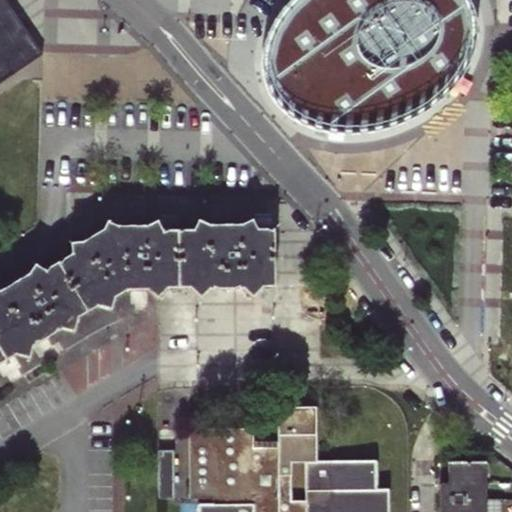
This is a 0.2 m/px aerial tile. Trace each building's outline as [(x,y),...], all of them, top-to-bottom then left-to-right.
[(5,0),(0,0),(0,85),(43,56),(5,0)] [(17,0),(5,0),(43,56),(52,50),(17,0)] [(282,0),(273,11),(258,38),(253,74),(269,111),(288,128),(316,140),(344,144),(363,143),(392,139),(418,127),(433,117),(458,95),(471,77),(479,57),(482,43),(483,27),(479,10),(474,0),(282,0)] [(159,216),(154,221),(161,232),(174,232),(174,217),(159,216)] [(257,233),(267,233),(268,219),(252,218),(257,233)] [(144,291),(155,301),(166,291),(190,291),(199,300),(209,292),(241,293),(250,300),(260,291),(270,290),(271,233),(267,233),(257,233),(256,233),(250,222),(239,228),(215,229),(202,222),(195,232),(174,232),(161,232),(154,221),(143,228),(115,229),(105,224),(100,232),(81,244),(72,243),(70,255),(43,272),(31,268),(28,274),(0,292),(0,365),(16,356),(28,360),(34,347),(58,332),(71,334),(77,320),(94,309),(110,312),(114,297),(126,290),(144,291)] [(50,249),(55,259),(66,253),(59,243),(50,249)] [(197,508),(196,511),(392,511),(393,490),(378,489),(377,460),(318,461),(318,415),(279,416),(279,448),(253,449),(252,430),(191,430),(190,499),(213,499),(213,508),(197,508)] [(178,453),(161,453),(161,499),(178,499),(178,453)] [(487,511),(486,463),(451,464),(451,483),(441,483),(440,511),(487,511)]
